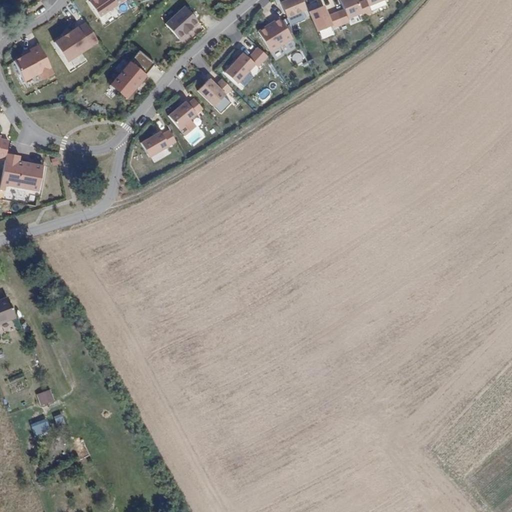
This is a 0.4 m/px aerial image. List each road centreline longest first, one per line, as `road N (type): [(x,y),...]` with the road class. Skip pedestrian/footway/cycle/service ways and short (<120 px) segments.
road 1 (track): [(102,209),(139,196),(354,63),(424,0)]
road 2 (residential): [(125,135),(173,71),(258,0)]
road 3 (residential): [(0,240),(102,209),(125,135)]
road 4 (residential): [(0,88),(23,125),(69,145),(102,149),(125,135)]
